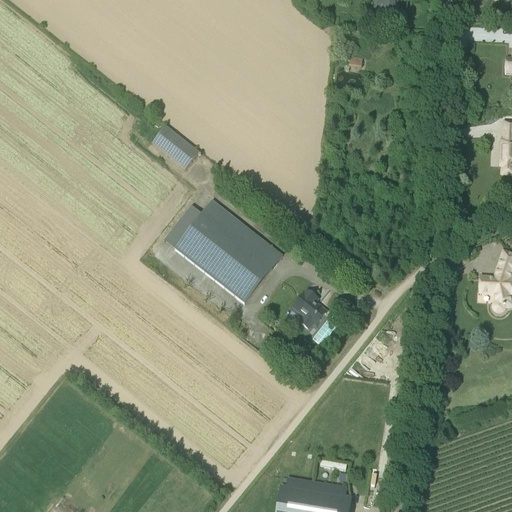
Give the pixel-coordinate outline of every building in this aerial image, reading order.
[(396,25),(396,0),(374,0),(374,13),(381,13),(381,24),(396,25)] [(363,60),(350,58),(349,68),(361,70),(363,60)] [(511,124),(504,124),(504,142),(501,142),(501,152),(503,152),(503,158),(501,158),(500,168),(511,168),(511,124)] [(185,172),(199,155),(165,128),(152,145),(185,172)] [(245,306),(283,258),(212,203),(202,216),(175,251),(245,306)] [(480,279),(479,296),(492,296),(492,301),(493,303),(491,306),(491,309),(491,311),(493,314),(495,316),(496,316),(498,317),(499,317),(500,317),(502,316),(504,314),(506,312),(511,310),(511,298),(511,297),(511,276),(511,277),(511,276),(511,256),(503,254),(494,281),(490,281),(490,280),(480,279)] [(315,328),(316,327),(326,314),(315,306),(316,305),(316,304),(318,301),(307,292),(292,310),(304,320),(303,322),(299,326),(308,333),(313,327),(315,328)] [(284,468),(290,470),(298,452),(292,450),(284,468)] [(308,473),(313,454),(307,452),(302,472),(308,473)] [(320,469),(345,473),(346,467),(321,463),(320,469)] [(372,472),(369,492),(375,493),(378,473),(372,472)] [(348,511),(350,501),(345,500),(347,490),(287,481),(286,490),(280,490),(276,511),(348,511)]
